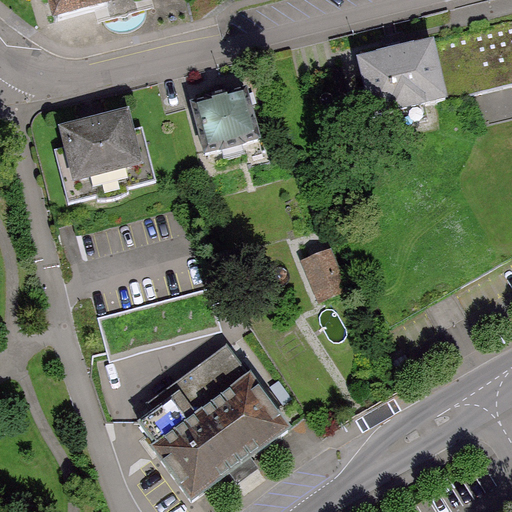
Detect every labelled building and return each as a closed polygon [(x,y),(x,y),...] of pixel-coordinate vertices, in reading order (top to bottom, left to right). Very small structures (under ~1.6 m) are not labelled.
[(106,0),(48,0),(55,24),(109,7),(106,0)] [(511,24),(435,43),(449,102),(511,89),(511,24)] [(423,108),(446,103),(433,47),(359,65),(372,120),(395,114),(398,128),(426,121),(423,108)] [(244,93),(192,108),(206,159),(259,144),(244,93)] [(134,130),(131,118),(62,134),(66,152),(58,154),(72,213),(100,206),(101,212),(120,208),(133,205),(131,199),(159,193),(143,128),(134,130)] [(327,259),(306,269),(321,301),(342,292),(327,259)] [(221,339),(208,293),(99,322),(111,368),(221,339)] [(295,441),(226,351),(134,420),(202,511),(295,441)]
